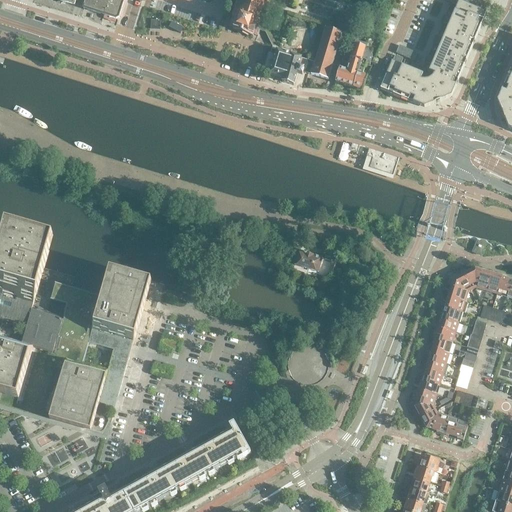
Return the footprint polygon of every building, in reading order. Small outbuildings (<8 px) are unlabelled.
[(85,0),(84,9),(94,13),(98,0),(85,0)] [(98,0),(94,13),(104,16),(109,0),(98,0)] [(109,0),(104,16),(116,20),(117,19),(119,19),(124,0),(109,0)] [(266,33),(269,40),(273,38),(269,29),(261,27),(262,25),(264,25),(266,19),(264,19),(268,8),(270,0),(239,0),(236,9),(234,8),(232,14),(234,15),(230,27),(234,29),(233,30),(238,32),(238,33),(248,37),(248,35),(253,37),(253,36),(258,37),(260,31),(266,33)] [(455,12),(483,24),(487,13),(480,10),(484,0),(445,0),(446,0),(451,2),(458,5),(455,12)] [(447,32),(475,43),(483,24),(455,12),(452,19),(445,16),(443,23),(449,26),(447,32)] [(315,62),(307,60),(303,72),(307,73),(328,80),(342,33),(336,31),(331,30),(325,28),(315,62)] [(150,40),(158,43),(161,35),(153,32),(150,40)] [(438,52),(466,64),(475,43),(447,32),(444,39),(437,36),(434,43),(441,45),(438,52)] [(181,40),(169,36),(168,42),(179,45),(181,40)] [(273,38),(269,40),(273,47),(271,55),(269,55),(265,68),(271,69),(269,75),(283,79),(282,83),(294,86),(297,74),(302,75),(303,72),(307,60),(277,51),(278,49),(273,38)] [(336,83),(363,91),(365,85),(368,77),(367,77),(362,76),(365,65),(369,67),(372,58),(370,57),(372,51),(365,49),(367,45),(356,42),(354,46),(352,45),(349,52),(352,53),(347,71),(340,69),(336,83)] [(396,54),(414,61),(417,54),(399,46),(396,54)] [(432,66),(430,71),(458,82),(466,64),(438,52),(435,59),(429,56),(426,63),(432,66)] [(394,95),(405,67),(400,66),(403,59),(395,55),(381,89),(389,93),(394,95)] [(408,101),(411,102),(421,74),(416,72),(419,66),(412,63),(410,69),(405,67),(394,95),(408,101)] [(428,76),(427,76),(438,103),(451,98),(458,82),(430,71),(428,76)] [(411,102),(415,104),(425,108),(438,103),(427,76),(425,76),(421,74),(411,102)] [(502,113),(504,117),(511,113),(511,89),(504,86),(501,93),(501,98),(501,100),(501,101),(501,103),(501,104),(502,109),(502,113)] [(350,152),(357,154),(359,146),(355,145),(353,144),(352,146),(350,151),(350,152)] [(357,154),(366,157),(369,149),(359,146),(357,154)] [(399,159),(369,149),(366,157),(363,167),(393,176),(397,163),(399,159)] [(400,159),(399,159),(397,163),(393,176),(363,167),(362,170),(393,180),(399,162),(400,159)] [(7,239),(0,263),(0,393),(1,394),(3,394),(19,399),(29,364),(63,373),(51,414),(50,419),(91,431),(93,426),(99,403),(106,405),(107,410),(113,412),(114,413),(125,375),(132,350),(135,341),(138,328),(148,292),(150,288),(152,281),(110,269),(102,297),(71,289),(71,291),(66,307),(63,316),(33,307),(49,251),(7,239)] [(474,252),(481,255),(486,245),(486,244),(485,244),(485,243),(484,242),(483,242),(481,242),(480,243),(478,242),(474,252)] [(295,265),(319,272),(323,259),(299,251),(295,265)] [(332,262),(328,273),(336,275),(339,264),(338,264),(332,262)] [(475,270),(468,274),(476,289),(482,272),(475,270)] [(462,277),(460,278),(469,293),(476,289),(468,274),(467,275),(466,272),(461,275),(462,277)] [(482,272),(476,289),(486,292),(492,274),(486,272),(485,273),(482,272)] [(492,274),(486,292),(497,295),(502,279),(497,278),(498,276),(492,274)] [(454,282),(452,288),(469,293),(460,278),(454,282)] [(502,279),(497,295),(507,298),(511,282),(511,280),(507,278),(506,280),(502,279)] [(449,292),(447,298),(465,303),(469,293),(452,288),(450,292),(449,292)] [(447,304),(446,309),(462,314),(465,315),(468,304),(465,303),(447,298),(445,304),(447,304)] [(488,320),(511,327),(511,314),(484,306),(480,318),(488,320)] [(443,313),(441,319),(459,324),(462,314),(446,309),(445,313),(443,313)] [(441,325),(439,330),(456,335),(459,324),(441,319),(439,325),(441,325)] [(486,328),(475,325),(472,335),(482,339),(486,328)] [(436,333),(435,339),(453,345),(456,335),(439,330),(438,334),(436,333)] [(468,348),(478,351),(482,339),(472,335),(471,335),(467,348),(468,348)] [(182,341),(163,336),(159,350),(170,353),(172,353),(173,354),(178,355),(182,341)] [(435,346),(433,350),(450,355),(453,345),(435,339),(433,345),(435,346)] [(494,348),(501,350),(502,346),(502,345),(503,344),(496,341),(494,348)] [(468,348),(464,359),(475,363),(478,351),(468,348)] [(430,354),(428,360),(446,366),(450,355),(433,350),(432,355),(430,354)] [(461,372),(471,376),(475,363),(464,359),(460,372),(461,372)] [(428,366),(427,371),(443,376),(446,366),(428,360),(426,366),(428,366)] [(154,366),(152,373),(171,379),(173,371),(162,368),(160,368),(159,367),(154,366)] [(424,375),(422,381),(440,386),(443,376),(427,371),(426,375),(424,375)] [(461,372),(457,383),(468,387),(471,376),(461,372)] [(422,387),(421,392),(437,397),(440,386),(422,381),(420,387),(422,387)] [(416,401),(417,402),(434,406),(437,397),(421,392),(419,396),(417,395),(416,401)] [(473,409),(475,410),(479,398),(458,392),(454,403),(473,409)] [(415,408),(421,419),(436,411),(434,407),(434,406),(417,402),(415,408)] [(426,429),(433,431),(438,415),(436,411),(421,419),(426,429)] [(437,434),(443,436),(448,418),(438,415),(433,431),(437,433),(437,434)] [(449,436),(454,437),(459,421),(448,418),(443,436),(449,438),(449,436)] [(459,421),(454,437),(458,438),(457,440),(463,442),(469,424),(459,421)] [(139,511),(242,455),(244,458),(251,454),(235,424),(230,426),(233,432),(234,434),(112,501),(111,500),(111,499),(109,496),(105,490),(93,497),(94,499),(97,504),(98,506),(86,511),(139,511)] [(419,462),(417,468),(433,473),(436,474),(438,468),(443,470),(445,466),(439,462),(422,456),(420,463),(419,462)] [(416,474),(415,479),(430,484),(433,473),(417,468),(415,473),(416,474)] [(511,474),(505,472),(502,482),(511,485),(511,474)] [(412,483),(410,489),(426,495),(426,494),(430,484),(415,479),(413,484),(412,483)] [(511,485),(502,482),(499,493),(511,496),(511,485)] [(409,496),(407,501),(426,507),(427,506),(427,505),(430,495),(426,494),(426,495),(410,489),(408,495),(409,496)] [(511,496),(499,493),(496,503),(511,508),(511,496)] [(405,505),(403,511),(405,511),(420,511),(421,511),(425,511),(426,507),(407,501),(406,506),(405,505)] [(511,511),(511,508),(496,503),(493,511),(511,511)]
